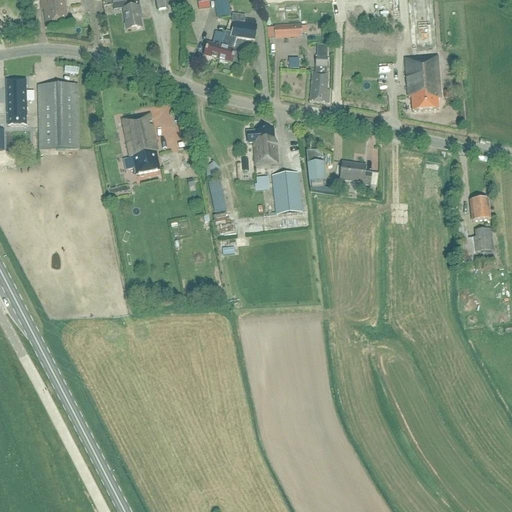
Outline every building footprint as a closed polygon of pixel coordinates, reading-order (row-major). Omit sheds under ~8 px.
[(46,28),(70,24),(67,10),(66,10),(64,0),(43,0),(44,2),(40,2),(41,11),(43,11),(46,28)] [(110,0),(112,6),(122,5),(126,32),(141,29),(140,18),(141,18),(139,8),(127,10),(125,0),(110,0)] [(166,11),(164,0),(154,0),(157,12),(166,11)] [(214,3),(216,21),(230,19),(227,0),(196,0),(197,5),(198,5),(199,12),(209,10),(208,4),(214,3)] [(256,27),(255,27),(256,22),(253,22),(245,21),(245,18),(232,16),(231,24),(234,24),(232,35),(226,33),(217,62),(231,66),(235,53),(233,52),(236,40),(254,42),(256,27)] [(273,27),(274,41),(301,39),(301,36),(307,35),(306,28),(301,28),(301,26),(273,27)] [(203,58),(217,62),(226,33),(225,33),(224,36),(219,34),(216,47),(207,45),(203,58)] [(315,75),(312,74),(310,103),(328,105),(329,92),(326,92),(328,76),(327,76),(328,53),(328,47),(327,47),(316,47),(316,49),(316,52),(315,75)] [(412,114),(438,112),(437,101),(441,100),(437,58),(404,61),(408,100),(411,100),(412,114)] [(25,82),(6,82),(7,116),(8,116),(8,129),(25,128),(25,116),(26,116),(26,104),(26,93),(25,82)] [(37,87),(39,152),(79,152),(77,86),(37,87)] [(150,115),(122,121),(130,161),(132,161),(135,177),(159,172),(157,163),(160,163),(152,127),(149,127),(148,122),(151,122),(150,115)] [(273,131),(254,132),(254,133),(246,133),(247,145),(253,144),(254,167),(277,165),(276,146),(274,140),(273,131)] [(308,161),(324,161),(324,151),(308,151),(308,161)] [(325,183),(323,163),(307,165),(308,184),(325,183)] [(365,168),(342,165),(340,182),(362,185),(362,186),(369,187),(371,175),(364,174),(365,168)] [(297,175),(271,177),(276,217),(301,215),(297,175)] [(470,204),(472,224),(489,222),(487,202),(470,204)] [(492,253),(493,253),(491,232),(475,233),(476,239),(471,240),(467,241),(467,235),(458,236),(462,266),(475,264),(475,263),(480,262),(480,261),(492,260),(492,253)] [(487,271),(488,286),(496,285),(496,271),(487,271)]
